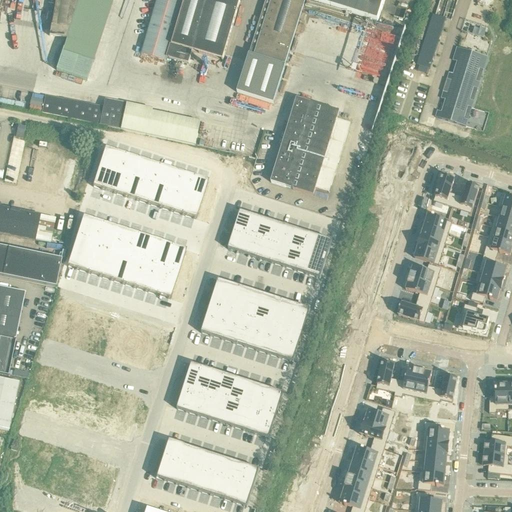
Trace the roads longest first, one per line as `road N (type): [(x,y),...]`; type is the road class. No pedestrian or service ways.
road 1 (unclassified): [(0,111),(231,168),(124,511)]
road 2 (residential): [(511,182),(434,157),(374,337)]
road 3 (residential): [(374,337),(319,511)]
road 4 (residential): [(473,358),(459,491)]
